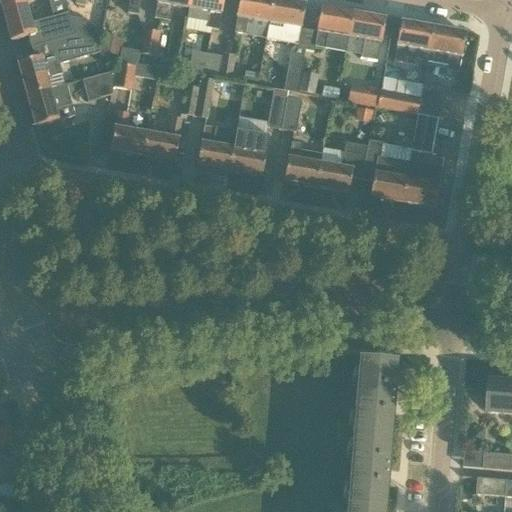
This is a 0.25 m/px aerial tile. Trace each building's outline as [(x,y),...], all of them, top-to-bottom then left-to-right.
[(0,0),(0,6),(1,11),(25,5),(23,0),(0,0)] [(141,0),(129,0),(127,15),(138,17),(141,0)] [(188,10),(189,0),(156,0),(153,19),(168,22),(171,7),(188,10)] [(189,0),(188,10),(186,20),(207,23),(206,29),(217,31),(223,0),(189,0)] [(264,39),(271,0),(238,0),(233,34),(241,35),(241,36),(264,40),(264,39)] [(272,0),(271,0),(264,39),(297,45),(304,6),(272,0)] [(1,11),(10,42),(49,31),(46,20),(31,25),(25,5),(1,11)] [(313,48),(323,50),(345,54),(348,38),(347,38),(352,14),(320,8),(313,48)] [(347,38),(348,38),(364,41),(360,60),(377,63),(385,20),(352,14),(347,38)] [(68,18),(48,23),(54,42),(73,37),(68,18)] [(393,62),(424,68),(432,28),(400,23),(396,47),(392,46),(390,56),(394,57),(393,62)] [(426,69),(427,63),(447,67),(446,72),(458,74),(465,34),(432,28),(424,68),(426,69)] [(139,53),(139,55),(154,58),(155,58),(160,34),(143,31),(139,53)] [(75,37),(55,43),(61,60),(79,54),(80,58),(96,53),(75,37)] [(99,53),(119,57),(120,50),(122,41),(102,37),(99,53)] [(188,74),(194,75),(201,76),(216,79),(220,58),(191,53),(189,67),(188,74)] [(62,76),(59,64),(56,54),(17,65),(26,97),(49,91),(49,90),(46,80),(62,76)] [(235,57),(221,55),(217,79),(231,82),(235,57)] [(303,58),(290,55),(283,92),(287,93),(296,94),(303,58)] [(153,68),(134,65),(134,68),(118,65),(113,89),(131,92),(133,78),(157,82),(159,69),(153,68)] [(111,96),(115,72),(82,81),(87,103),(111,96)] [(318,77),(302,73),(298,93),(314,96),(318,77)] [(381,80),(361,76),(356,100),(377,104),(381,80)] [(201,79),(199,90),(194,118),(207,120),(213,90),(214,82),(201,79)] [(26,97),(34,128),(74,117),(65,86),(49,90),(49,91),(26,97)] [(419,101),(416,117),(438,120),(443,92),(421,88),(419,101)] [(410,115),(410,116),(416,117),(419,101),(379,94),(376,109),(410,115)] [(280,131),(286,99),(272,97),(266,128),(280,131)] [(295,134),(300,102),(286,99),(280,131),(295,134)] [(356,109),(353,121),(369,125),(372,112),(356,109)] [(109,153),(141,158),(145,134),(125,131),(128,115),(116,113),(109,153)] [(377,119),(375,120),(379,126),(385,123),(386,122),(385,121),(382,116),(377,119)] [(431,156),(431,155),(438,120),(416,117),(414,125),(415,125),(410,152),(431,156)] [(145,134),(141,158),(174,164),(181,124),(182,120),(171,118),(170,122),(168,138),(145,134)] [(196,168),(228,174),(232,150),(211,146),(214,130),(203,128),(196,168)] [(235,133),(232,150),(228,174),(261,180),(268,138),(235,133)] [(369,199),(400,204),(408,164),(379,159),(382,144),(368,142),(367,148),(366,148),(360,181),(372,183),(369,199)] [(283,183),(314,189),(318,165),(319,165),(320,155),(299,152),(301,145),(290,143),(283,183)] [(350,180),(360,181),(366,148),(345,144),(341,169),(319,165),(318,165),(314,189),(347,195),(350,180)] [(408,164),(400,204),(434,210),(441,170),(408,164)] [(389,440),(391,415),(392,399),(394,367),(357,364),(351,438),(389,440)] [(511,384),(489,383),(489,391),(487,414),(511,415),(511,384)] [(4,421),(0,422),(0,447),(1,448),(6,463),(16,460),(11,444),(12,444),(4,421)] [(369,511),(383,511),(389,440),(351,438),(346,510),(369,511)] [(483,470),(502,472),(511,473),(511,472),(511,456),(484,454),(483,470)] [(482,480),(481,497),(505,499),(506,482),(497,481),(482,480)] [(25,496),(6,502),(0,503),(0,511),(20,511),(29,510),(25,496)]
